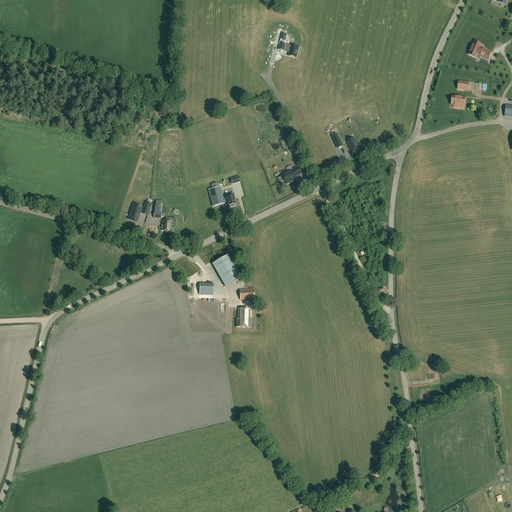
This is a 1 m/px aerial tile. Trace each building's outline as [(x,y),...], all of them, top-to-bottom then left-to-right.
[(488,62),(491,54),(475,47),(478,40),(470,37),(462,56),(471,60),(472,56),(488,62)] [(296,58),(299,47),(286,44),(280,42),(277,50),(289,53),(288,56),(296,58)] [(468,91),(469,83),(459,82),(458,90),(468,91)] [(465,97),(452,96),(451,106),(453,106),(453,108),(464,109),(465,97)] [(352,138),(346,142),(352,152),(359,149),(352,138)] [(294,181),(293,181),(297,179),(296,176),(301,174),(298,168),(283,175),(283,176),(279,179),(281,183),(285,181),(287,184),(291,182),(291,183),(294,181)] [(240,182),(239,177),(237,177),(230,179),(231,185),(239,183),(240,182)] [(220,187),(217,188),(216,183),(211,185),(212,189),(208,190),(212,207),(224,204),(224,202),(227,201),(229,206),(230,206),(230,207),(235,206),(235,205),(234,200),(235,200),(234,194),(226,196),(227,199),(223,199),(220,187)] [(140,209),(140,207),(141,205),(140,205),(139,205),(138,204),(137,204),(136,207),(134,206),(132,210),(129,218),(136,221),(139,212),(140,209)] [(171,232),(171,220),(164,219),(164,221),(162,221),(161,231),(171,232)] [(225,286),(241,277),(228,255),(212,264),(225,286)] [(199,284),(199,316),(226,316),(226,315),(230,315),(230,305),(226,305),(226,296),(213,295),(213,284),(199,284)] [(240,300),(254,299),(254,289),(239,290),(240,300)] [(250,309),(241,309),(238,309),(238,321),(236,320),(236,327),(251,327),(251,318),(250,318),(250,309)]
